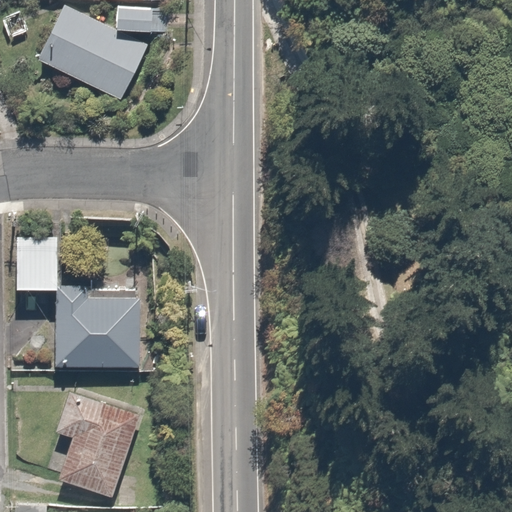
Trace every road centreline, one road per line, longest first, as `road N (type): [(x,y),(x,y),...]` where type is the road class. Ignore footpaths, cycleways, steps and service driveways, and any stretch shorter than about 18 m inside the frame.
road 1 (unclassified): [(233,171),(238,511)]
road 2 (residential): [(0,175),(233,171)]
road 3 (tertiary): [(234,0),(233,171)]
